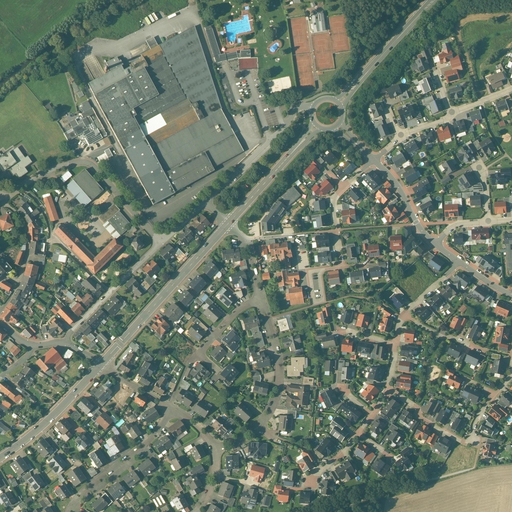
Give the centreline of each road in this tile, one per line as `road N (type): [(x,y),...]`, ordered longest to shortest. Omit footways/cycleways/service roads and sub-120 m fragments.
road 1 (residential): [(159,243),(83,161),(43,171),(5,197)]
road 2 (secondary): [(100,364),(227,224)]
road 3 (residential): [(216,447),(258,424),(279,383),(260,300)]
road 4 (residential): [(205,201),(296,108),(313,106)]
road 5 (residential): [(69,511),(86,487),(154,434),(170,408)]
road 6 (secondary): [(434,0),(338,103)]
road 7 (residential): [(65,343),(159,243)]
road 8 (secondary): [(0,458),(100,364)]
road 9 (secondary): [(227,224),(317,125)]
road 10 (residential): [(511,370),(473,423),(473,440),(436,426)]
